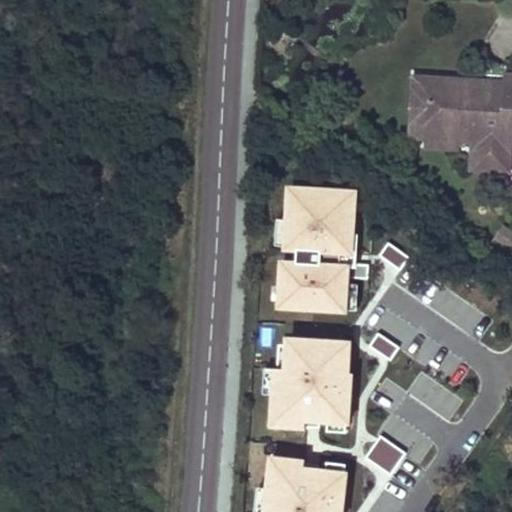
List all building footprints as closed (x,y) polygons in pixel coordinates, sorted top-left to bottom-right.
[(488,89),(431,86),(428,134),(459,136),(459,148),(474,149),(474,158),(483,169),(502,170),(511,161),(511,155),(511,79),(505,79),(504,96),(488,95),(488,89)] [(459,148),(459,136),(428,134),(431,86),(414,85),(410,145),(426,146),(426,155),(458,157),(459,148)] [(474,158),(473,180),(511,182),(511,161),(502,170),(483,169),(474,158)] [(273,320),(346,324),(349,269),(352,269),(356,198),(281,194),(276,265),(273,320)] [(267,432),(344,436),(348,351),(277,348),(276,376),(270,375),(267,432)] [(339,511),(342,484),(301,480),(302,470),(269,466),(266,494),(255,493),(253,511),(339,511)]
